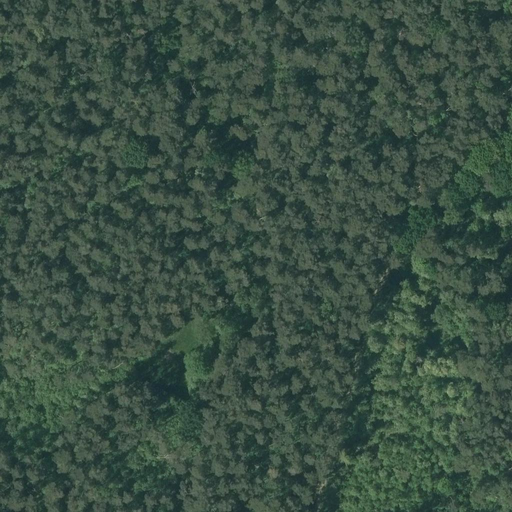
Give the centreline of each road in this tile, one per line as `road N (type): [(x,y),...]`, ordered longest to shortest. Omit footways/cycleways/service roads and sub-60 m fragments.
road 1 (track): [(312,511),(395,229),(511,163)]
road 2 (track): [(395,229),(397,212),(511,98)]
road 3 (track): [(143,511),(173,451),(184,384)]
